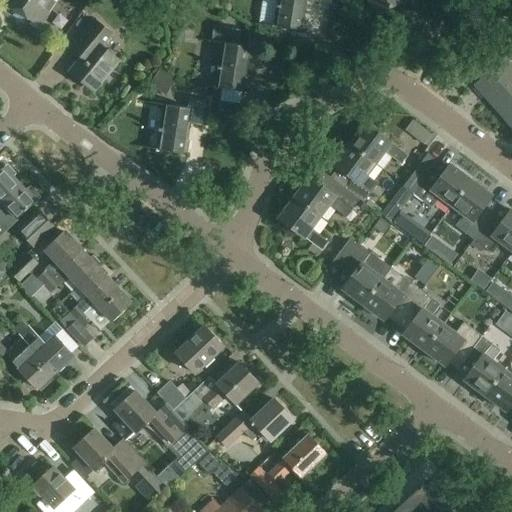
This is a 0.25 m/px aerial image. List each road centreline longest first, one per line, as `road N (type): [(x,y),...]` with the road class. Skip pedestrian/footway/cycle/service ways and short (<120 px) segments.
road 1 (residential): [(0,428),(28,431),(50,422),(228,238)]
road 2 (residential): [(441,406),(228,238)]
road 3 (residential): [(228,238),(28,101)]
road 4 (residential): [(228,238),(266,162),(295,126),(385,72)]
road 5 (residential): [(511,170),(385,72)]
road 6 (residential): [(326,511),(441,406)]
road 7 (residential): [(385,72),(500,0)]
